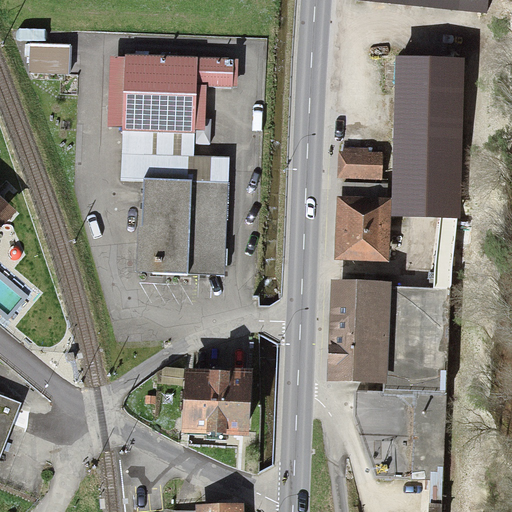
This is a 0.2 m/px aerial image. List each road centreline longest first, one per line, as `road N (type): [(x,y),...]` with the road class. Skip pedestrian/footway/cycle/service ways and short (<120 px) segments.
road 1 (primary): [(299,311),(313,0)]
road 2 (residential): [(299,311),(252,319),(125,384),(100,411)]
road 3 (unclassified): [(100,411),(220,478),(291,505)]
road 4 (unclassified): [(344,511),(327,405),(296,395)]
road 5 (unclassified): [(0,342),(100,411)]
